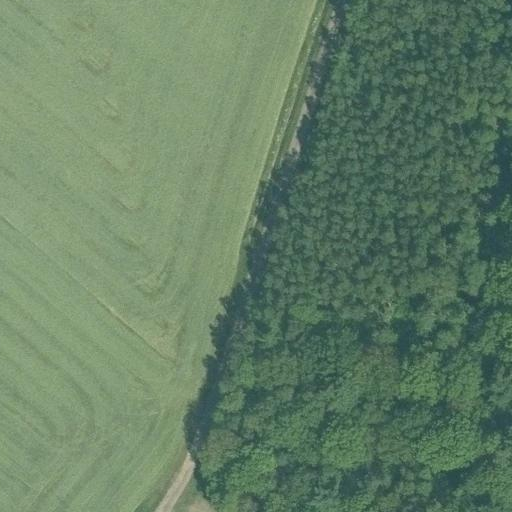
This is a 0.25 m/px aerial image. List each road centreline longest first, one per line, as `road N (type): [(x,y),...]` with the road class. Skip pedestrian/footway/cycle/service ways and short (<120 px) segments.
road 1 (track): [(194,456),(342,0)]
road 2 (track): [(480,511),(511,285)]
